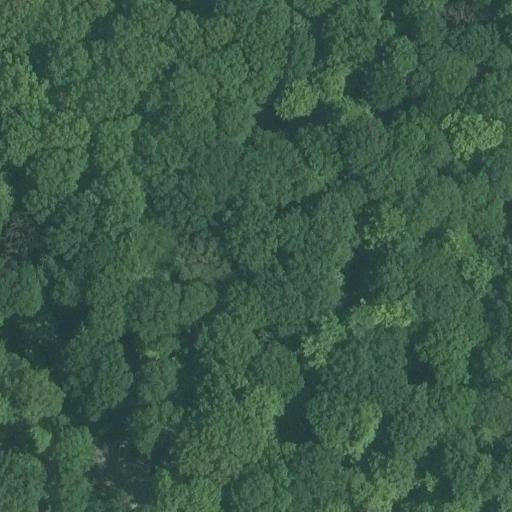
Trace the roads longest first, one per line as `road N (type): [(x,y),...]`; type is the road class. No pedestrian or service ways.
road 1 (track): [(444,511),(138,400)]
road 2 (track): [(88,511),(138,400),(0,341)]
